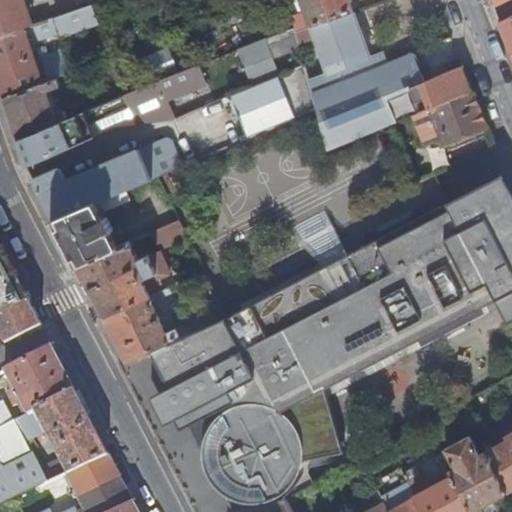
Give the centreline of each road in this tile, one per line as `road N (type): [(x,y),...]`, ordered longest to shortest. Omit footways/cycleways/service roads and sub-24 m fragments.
road 1 (residential): [(0,181),(172,511)]
road 2 (residential): [(511,133),(459,0)]
